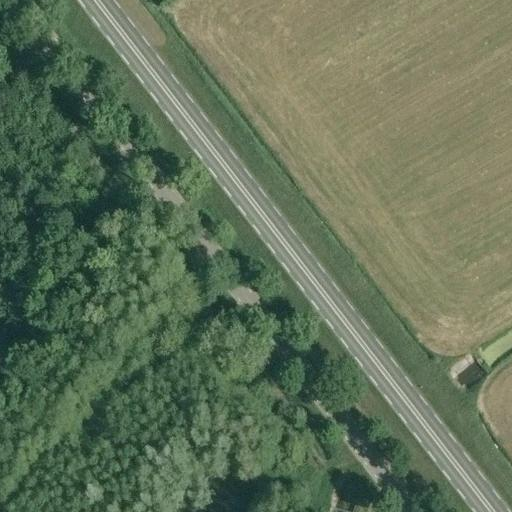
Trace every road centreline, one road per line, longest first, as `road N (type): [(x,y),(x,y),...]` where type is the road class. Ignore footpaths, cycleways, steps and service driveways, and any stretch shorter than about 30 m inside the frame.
road 1 (unclassified): [(412,511),(15,0)]
road 2 (secondary): [(491,511),(96,0)]
